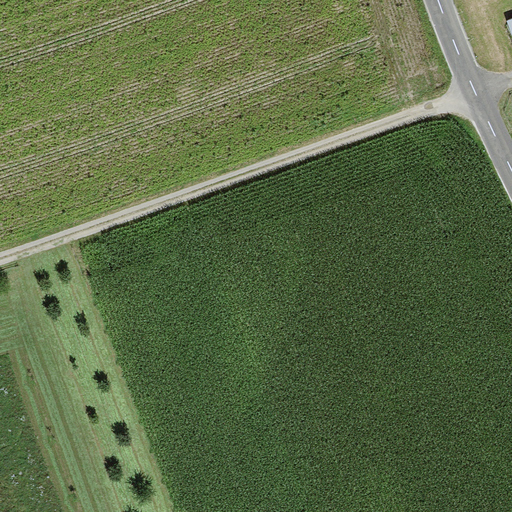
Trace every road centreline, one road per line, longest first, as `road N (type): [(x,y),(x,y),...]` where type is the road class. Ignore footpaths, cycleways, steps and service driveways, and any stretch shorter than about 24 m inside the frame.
road 1 (track): [(0,254),(511,79)]
road 2 (tertiary): [(511,169),(438,0)]
